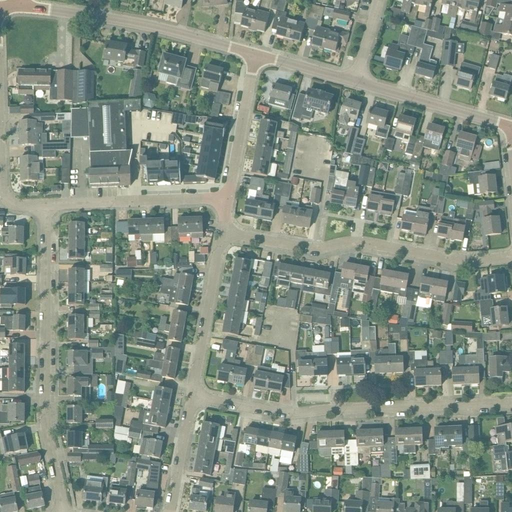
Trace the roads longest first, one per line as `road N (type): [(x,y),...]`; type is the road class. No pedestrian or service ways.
road 1 (residential): [(511,402),(284,414),(192,395)]
road 2 (residential): [(63,511),(47,422),(45,205)]
road 3 (residential): [(511,258),(460,260),(350,242),(313,249),(221,234)]
road 4 (tertiary): [(255,54),(153,26),(20,7)]
road 5 (residential): [(45,205),(228,197)]
road 6 (tertiary): [(511,127),(354,81)]
road 7 (residential): [(192,395),(221,234)]
road 8 (residential): [(228,197),(255,54)]
